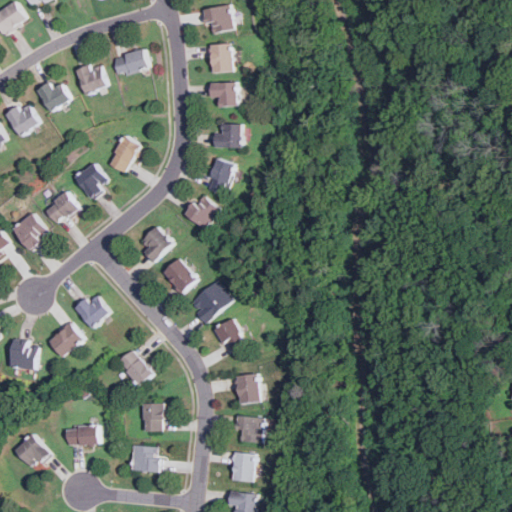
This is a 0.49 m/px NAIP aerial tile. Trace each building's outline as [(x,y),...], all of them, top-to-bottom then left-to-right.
[(17,0),(0,11),(0,23),(8,36),(34,19),(22,0),(17,0)] [(207,8),(211,33),(238,29),(235,5),(207,8)] [(235,44),(215,44),(215,71),(235,71),(235,44)] [(123,76),(153,68),(148,49),(118,57),(123,76)] [(80,69),(90,94),(112,85),(104,65),(95,68),(93,64),(80,69)] [(40,90),(55,111),(74,98),(65,85),(60,89),(54,80),(40,90)] [(222,105),(240,105),(240,81),(215,81),(215,98),(222,98),(222,105)] [(44,122),(31,101),(10,114),(23,135),(44,122)] [(0,143),(10,138),(0,121),(0,143)] [(245,123),(219,123),(219,147),(245,147),(245,123)] [(127,173),(144,145),(128,135),(111,163),(127,173)] [(226,194),(239,165),(222,157),(209,187),(226,194)] [(112,181),(96,162),(78,177),(96,199),(107,190),(104,187),(112,181)] [(68,215),(71,219),(85,209),(71,191),(49,208),(60,222),(68,215)] [(201,203),(197,200),(188,213),(210,229),(225,209),(207,195),(201,203)] [(16,227),(32,249),(53,234),(37,212),(16,227)] [(147,252),(157,262),(177,242),(160,226),(145,240),(152,247),(147,252)] [(0,254),(14,243),(2,228),(0,229),(0,254)] [(166,272),(186,293),(202,279),(182,258),(166,272)] [(210,322),(237,299),(221,280),(193,303),(210,322)] [(96,328),(114,312),(97,292),(79,308),(96,328)] [(232,353),(249,343),(236,318),(218,328),(232,353)] [(67,357),(88,339),(74,323),(53,341),(67,357)] [(11,363),(35,372),(45,346),(21,337),(11,363)] [(121,361),(142,386),(157,374),(136,349),(121,361)] [(265,401),(261,373),(240,376),(243,404),(265,401)] [(147,431),(167,431),(167,403),(147,403),(147,431)] [(267,417),(241,416),(240,441),(267,442),(267,417)] [(103,444),(103,426),(70,427),(71,445),(103,444)] [(41,460),(45,464),(55,453),(35,434),(18,451),(34,466),(41,460)] [(166,472),(166,446),(136,446),(136,472),(166,472)] [(259,453),(238,451),(235,480),(256,482),(259,453)] [(238,506),(237,511),(258,511),(260,494),(234,491),(233,506),(238,506)]
